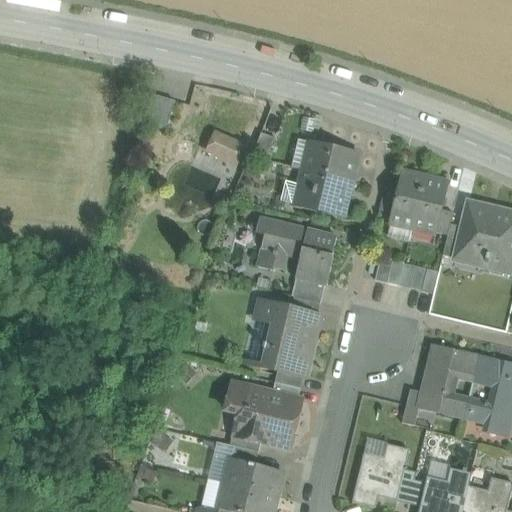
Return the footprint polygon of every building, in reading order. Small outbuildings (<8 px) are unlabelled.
[(180,34),(182,20),(142,14),(140,28),(180,34)] [(252,48),(254,27),(191,21),(190,42),(252,48)] [(176,103),(153,96),(144,125),(168,131),(176,103)] [(275,140),(262,135),(252,159),(266,162),(275,140)] [(244,148),(217,136),(209,153),(236,165),(244,148)] [(193,157),(193,140),(177,140),(177,157),(193,157)] [(358,154),(298,140),(291,169),(303,172),(303,171),(352,182),(358,154)] [(352,182),(303,171),(303,172),(301,182),(296,200),(295,208),(343,220),(352,182)] [(425,179),(401,174),(390,223),(413,228),(425,179)] [(284,197),(296,200),(301,182),(288,179),(284,197)] [(447,185),(425,179),(413,228),(436,234),(441,210),(447,185)] [(182,232),(200,233),(201,219),(212,220),(213,192),(184,190),(182,232)] [(511,259),(511,213),(469,204),(463,227),(456,258),(458,258),(459,252),(483,258),(482,264),(509,271),(511,259)] [(453,213),(441,210),(436,234),(448,237),(451,225),(453,213)] [(338,238),(268,221),(267,222),(268,223),(257,268),(274,272),(277,258),(278,259),(279,255),(300,260),(296,279),(325,286),(327,286),(334,258),(333,258),(338,238)] [(413,228),(390,223),(386,236),(410,242),(413,228)] [(463,227),(451,225),(448,237),(443,255),(456,258),(463,227)] [(393,261),(381,258),(375,282),(387,285),(393,261)] [(404,264),(393,261),(387,285),(398,287),(404,265),(404,264)] [(415,268),(404,265),(398,287),(410,290),(415,268)] [(415,268),(410,290),(422,292),(427,271),(415,268)] [(439,273),(427,271),(422,292),(433,295),(439,273)] [(325,286),(296,279),(292,298),(294,298),(321,305),(325,286)] [(321,305),(294,298),(291,309),(318,316),(321,305)] [(291,309),(261,302),(257,322),(268,325),(258,366),(247,363),(246,365),(278,373),(303,379),(305,379),(320,316),(291,309)] [(422,394),(418,409),(419,409),(464,420),(469,403),(452,399),(457,379),(473,383),(479,358),(433,347),(422,394)] [(511,417),(511,365),(479,358),(473,383),(492,388),(488,404),(484,403),(483,406),(469,403),(464,420),(509,431),(511,417)] [(303,379),(278,373),(275,384),(301,390),(303,379)] [(275,384),(272,396),(298,402),(301,390),(275,384)] [(272,396),(233,386),(227,412),(242,416),(238,435),(237,437),(261,442),(288,449),(299,402),(272,396)] [(422,394),(410,391),(402,425),(415,428),(419,409),(418,409),(422,394)] [(261,442),(237,437),(238,435),(233,434),(230,447),(234,448),(259,454),(261,442)] [(383,460),(386,446),(367,442),(363,455),(383,460)] [(408,452),(386,446),(383,460),(363,455),(351,504),(374,510),(378,495),(396,500),(403,471),(408,452)] [(259,454),(234,448),(231,459),(256,465),(259,454)] [(208,481),(225,485),(231,459),(214,455),(208,481)] [(256,465),(231,459),(225,485),(277,498),(283,472),(256,465)] [(416,474),(403,471),(396,500),(395,503),(408,506),(414,483),(416,474)] [(446,485),(427,480),(426,485),(420,509),(419,511),(462,511),(468,490),(472,476),(450,471),(446,485)] [(487,494),(468,490),(462,511),(505,511),(511,486),(511,485),(491,480),(487,494)] [(218,511),(219,511),(225,485),(208,481),(202,507),(200,507),(199,507),(196,507),(195,509),(194,510),(193,511),(218,511)] [(414,483),(408,506),(420,509),(426,485),(414,483)] [(273,511),(277,498),(225,485),(219,511),(223,511),(273,511)]
